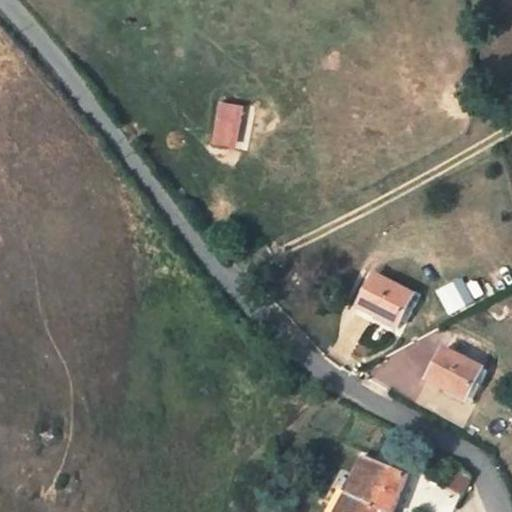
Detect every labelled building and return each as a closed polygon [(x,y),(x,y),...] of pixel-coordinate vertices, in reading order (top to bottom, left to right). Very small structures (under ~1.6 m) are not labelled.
[(242,108),(220,104),(213,146),(235,150),(242,108)] [(437,291),(449,315),(476,301),(464,277),(437,291)] [(405,299),(363,278),(348,309),(390,329),(405,299)] [(422,382),(464,403),(465,401),(470,403),(493,357),(450,335),(441,353),(437,352),(422,382)] [(345,488),(333,511),(390,511),(407,476),(361,454),(345,488)] [(468,477),(451,469),(444,488),(461,494),(468,477)]
